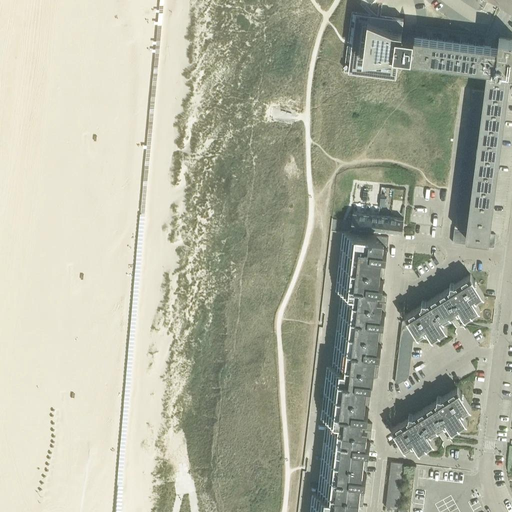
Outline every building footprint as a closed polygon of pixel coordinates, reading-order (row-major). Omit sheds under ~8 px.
[(361,12),(354,68),(390,73),(393,56),(398,57),(399,54),(410,55),(411,56),(414,37),(414,36),(414,35),(402,34),(403,22),(399,21),(399,17),(392,16),(391,20),(376,19),(371,14),(361,12)] [(410,58),(409,59),(482,68),(481,76),(488,77),(468,230),(455,229),(453,242),(494,247),(496,234),(490,233),(510,80),(511,79),(511,38),(499,37),(498,48),(414,37),(411,56),(410,55),(410,58)] [(471,102),(477,103),(484,104),(485,97),(472,96),(471,102)] [(466,144),(465,150),(478,152),(479,145),(466,144)] [(465,150),(464,156),(477,158),(478,152),(465,150)] [(463,162),(463,168),(475,170),(476,164),(463,162)] [(463,168),(462,175),(475,176),(475,170),(463,168)] [(460,186),(459,193),(472,195),(473,188),(460,186)] [(459,193),(459,199),(471,201),(472,195),(459,193)] [(351,226),(364,228),(366,213),(353,212),(351,226)] [(364,228),(377,230),(379,215),(366,213),(364,228)] [(377,230),(390,231),(392,216),(379,215),(377,230)] [(392,216),(390,231),(403,233),(405,218),(392,216)] [(455,228),(455,229),(468,230),(468,224),(462,223),(456,222),(455,228)] [(314,493),(312,511),(406,511),(407,509),(399,508),(404,462),(392,461),(387,506),(395,507),(395,508),(398,508),(397,511),(357,511),(358,503),(363,504),(373,422),(367,421),(373,375),(378,376),(388,294),(382,294),(389,236),(344,231),(337,289),(344,290),(335,365),(329,365),(322,418),(329,419),(320,494),(314,493)] [(403,320),(401,329),(424,332),(428,330),(433,338),(448,329),(443,321),(461,310),(466,318),(481,308),(476,300),(485,295),(471,273),(455,283),(454,282),(451,282),(450,285),(450,286),(426,301),(425,300),(422,299),(421,303),(421,304),(405,314),(407,317),(403,320)] [(393,429),(403,444),(406,449),(415,443),(420,451),(436,442),(430,433),(448,423),(453,431),(468,422),(463,413),(472,408),(459,387),(442,398),(441,397),(437,396),(436,399),(437,401),(413,416),(412,414),(409,413),(408,417),(409,419),(393,429)]
